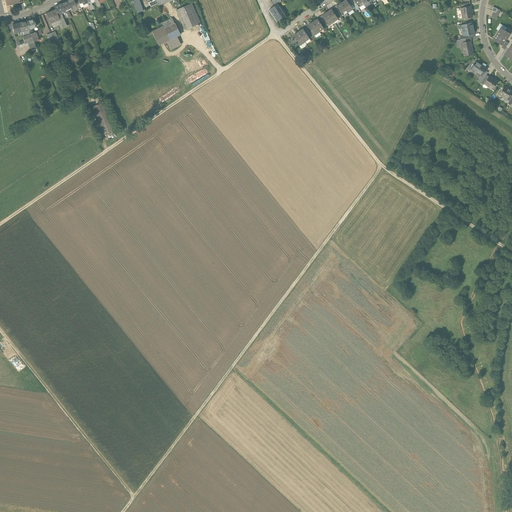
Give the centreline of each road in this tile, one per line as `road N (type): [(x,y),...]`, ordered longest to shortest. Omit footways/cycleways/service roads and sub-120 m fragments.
road 1 (track): [(0,224),(276,36),(381,166),(511,252)]
road 2 (track): [(123,511),(381,166)]
road 3 (track): [(134,497),(0,330)]
